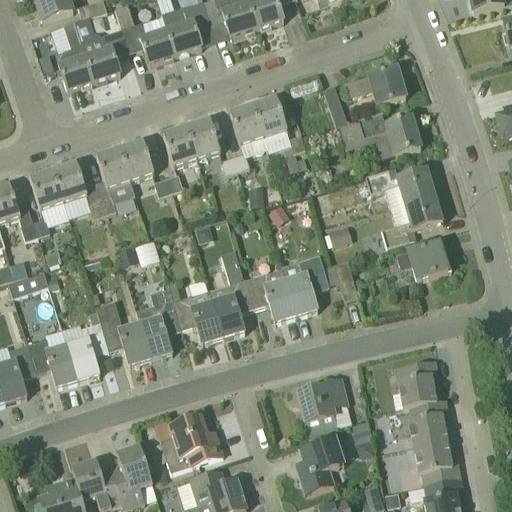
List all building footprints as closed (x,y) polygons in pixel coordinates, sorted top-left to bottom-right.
[(72,18),(69,7),(85,1),(84,0),(37,0),(33,2),(42,29),(72,18)] [(133,9),(129,0),(125,0),(120,2),(123,12),(133,9)] [(165,0),(159,2),(164,18),(175,15),(170,0),(165,0)] [(211,33),(225,28),(231,45),(257,36),(245,0),(242,0),(231,4),(234,14),(219,19),(215,6),(203,9),(211,33)] [(245,0),(257,36),(283,28),(278,11),(294,6),(291,0),(245,0)] [(314,0),(321,15),(356,0),(314,0)] [(511,0),(468,0),(473,20),(511,10),(511,0)] [(103,5),(77,13),(81,26),(106,18),(103,5)] [(202,55),(196,38),(211,33),(203,9),(183,16),(182,13),(161,20),(167,36),(175,63),(202,55)] [(129,60),(144,55),(149,72),(175,63),(167,36),(146,43),(141,29),(134,32),(127,12),(115,16),(121,35),(129,60)] [(511,25),(502,28),(509,55),(511,67),(511,25)] [(59,71),(68,99),(94,90),(81,50),(74,29),(63,32),(70,55),(63,57),(58,67),(59,71)] [(114,65),(129,60),(121,35),(101,41),(102,42),(81,50),(94,90),(120,81),(114,65)] [(49,60),(39,63),(41,72),(52,68),(49,60)] [(344,90),(348,105),(373,97),(377,112),(405,104),(405,101),(404,101),(396,76),(397,76),(397,74),(344,90)] [(320,82),(291,90),(295,102),(323,94),(320,82)] [(336,134),(339,133),(348,130),(334,91),(323,95),(336,134)] [(253,112),(263,145),(287,137),(276,104),(253,112)] [(263,145),(253,112),(229,120),(240,152),(263,145)] [(511,113),(503,116),(505,123),(498,124),(503,145),(511,142),(511,113)] [(348,130),(339,133),(346,157),(377,148),(382,165),(395,161),(395,162),(420,154),(411,123),(385,131),(382,121),(383,120),(358,127),(348,130)] [(186,134),(197,167),(220,159),(209,126),(186,134)] [(163,142),(173,174),(197,167),(186,134),(163,142)] [(300,141),(288,145),(292,160),(305,155),(300,141)] [(130,188),(153,181),(143,148),(119,156),(130,188)] [(109,204),(99,207),(103,221),(115,217),(113,210),(134,203),(130,188),(119,156),(96,163),(109,204)] [(232,163),(237,178),(249,173),(245,159),(232,163)] [(225,182),(237,178),(232,163),(220,167),(225,182)] [(300,175),(307,172),(303,163),(297,165),(300,175)] [(63,210),(87,202),(76,170),(53,177),(63,210)] [(389,215),(435,202),(427,175),(396,184),(396,185),(391,186),(388,177),(365,183),(370,201),(384,197),(389,215)] [(40,218),(63,210),(53,177),(29,185),(40,218)] [(166,185),(170,200),(183,196),(178,181),(166,185)] [(158,203),(170,200),(166,185),(153,189),(158,203)] [(0,230),(20,224),(16,211),(9,192),(0,194),(0,230)] [(264,195),(251,196),(252,212),(265,211),(264,195)] [(319,221),(330,217),(323,196),(312,199),(319,221)] [(442,228),(435,202),(389,215),(395,234),(381,238),(384,245),(387,255),(409,248),(407,239),(412,237),(442,228)] [(103,221),(99,207),(87,211),(91,225),(103,221)] [(287,224),(279,212),(269,218),(277,231),(287,224)] [(32,228),(37,243),(49,239),(44,224),(32,228)] [(228,228),(232,241),(246,237),(242,224),(228,228)] [(32,228),(22,232),(20,232),(25,247),(37,243),(32,228)] [(328,238),(333,253),(352,248),(347,232),(328,238)] [(198,238),(201,249),(213,245),(211,235),(198,238)] [(158,246),(138,251),(143,271),(163,266),(158,246)] [(396,262),(398,266),(401,276),(412,273),(417,288),(451,277),(446,260),(443,261),(439,250),(408,258),(408,259),(396,262)] [(136,267),(132,252),(118,256),(122,271),(136,267)] [(59,268),(55,256),(43,260),(47,272),(59,268)] [(326,290),(338,286),(333,271),(321,275),(317,262),(281,273),(281,275),(296,323),(317,317),(312,298),(327,293),(326,290)] [(84,275),(98,271),(96,263),(81,267),(84,275)] [(333,271),(338,286),(345,308),(358,303),(347,267),(333,271)] [(13,286),(25,283),(21,268),(9,271),(9,270),(0,272),(0,287),(0,289),(13,285),(13,286)] [(254,315),(269,311),(275,330),(296,323),(281,275),(245,285),(254,315)] [(29,297),(25,283),(13,286),(13,287),(12,287),(8,289),(11,301),(29,297)] [(59,292),(56,283),(47,286),(50,295),(59,292)] [(239,319),(254,315),(245,285),(209,296),(223,345),(245,339),(239,319)] [(181,337),(196,332),(202,351),(223,345),(209,296),(180,305),(175,288),(167,290),(169,295),(181,337)] [(166,341),(181,337),(169,295),(150,300),(153,312),(136,317),(140,330),(150,367),(172,360),(166,341)] [(122,335),(119,324),(114,307),(95,313),(96,317),(99,328),(100,329),(108,358),(123,354),(129,373),(150,367),(140,330),(122,335)] [(92,330),(99,328),(96,317),(89,319),(92,330)] [(93,363),(108,358),(100,329),(81,335),(84,346),(67,351),(78,388),(99,382),(93,363)] [(36,380),(51,376),(56,395),(78,388),(67,351),(49,357),(46,345),(27,351),(36,380)] [(21,384),(36,380),(27,351),(8,357),(12,368),(0,371),(0,393),(5,410),(26,403),(21,384)] [(403,414),(410,413),(436,408),(433,394),(439,393),(435,367),(398,374),(401,387),(398,388),(403,414)] [(337,433),(351,430),(340,386),(325,390),(326,393),(297,401),(305,430),(334,423),(337,433)] [(436,408),(410,413),(412,426),(408,427),(413,453),(447,447),(444,433),(450,432),(445,406),(436,408)] [(375,435),(388,434),(387,419),(375,419),(375,435)] [(217,445),(209,447),(201,423),(169,434),(172,444),(160,448),(170,479),(191,472),(191,473),(223,462),(217,445)] [(371,444),(368,427),(356,430),(352,431),(355,447),(371,444)] [(339,472),(335,460),(339,459),(335,445),(299,457),(303,469),(299,470),(303,480),(299,482),(305,500),(333,490),(328,476),(339,472)] [(425,493),(460,486),(455,460),(449,461),(447,447),(413,453),(419,481),(422,480),(425,493)] [(117,461),(120,473),(110,476),(121,511),(137,511),(144,510),(139,495),(152,491),(140,454),(117,461)] [(98,511),(119,511),(121,511),(110,476),(100,479),(96,468),(71,476),(74,484),(82,508),(96,504),(98,511)] [(167,486),(163,472),(148,477),(153,490),(167,486)] [(197,511),(245,511),(241,499),(244,498),(244,497),(241,498),(237,487),(225,491),(221,478),(190,488),(197,511)] [(82,511),(82,508),(74,484),(52,491),(55,500),(39,506),(40,511),(82,511)] [(423,506),(424,511),(458,511),(459,511),(465,511),(460,486),(425,493),(427,505),(423,506)] [(378,492),(367,496),(371,507),(382,504),(378,492)] [(385,501),(387,511),(396,511),(400,511),(398,498),(385,501)]
